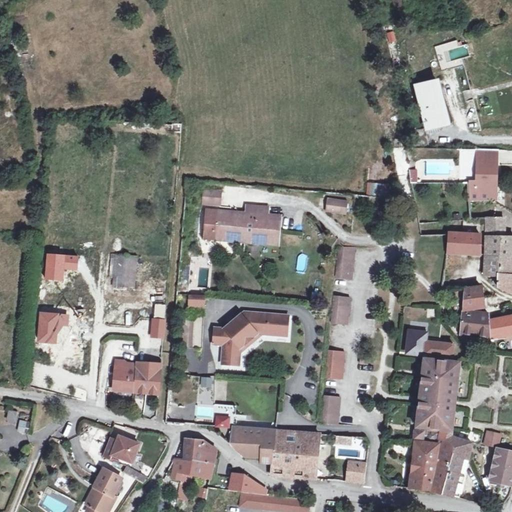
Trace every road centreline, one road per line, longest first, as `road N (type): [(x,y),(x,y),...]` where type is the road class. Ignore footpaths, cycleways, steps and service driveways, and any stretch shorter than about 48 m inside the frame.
road 1 (track): [(363,180),(303,180),(203,161),(185,169),(159,427)]
road 2 (residential): [(371,493),(375,431),(352,406),(353,371),(363,268),(384,248),(344,238),(305,205),(230,198)]
road 3 (residential): [(325,488),(268,480),(206,435),(0,390)]
